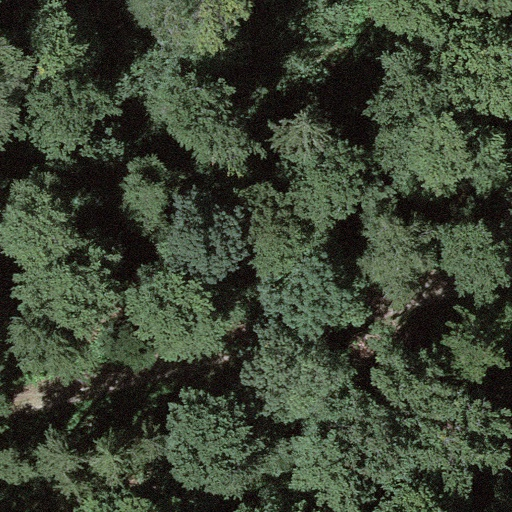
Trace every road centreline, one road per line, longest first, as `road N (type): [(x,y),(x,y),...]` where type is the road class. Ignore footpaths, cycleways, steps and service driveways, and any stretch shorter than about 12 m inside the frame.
road 1 (track): [(511,247),(0,413)]
road 2 (track): [(0,511),(511,444)]
